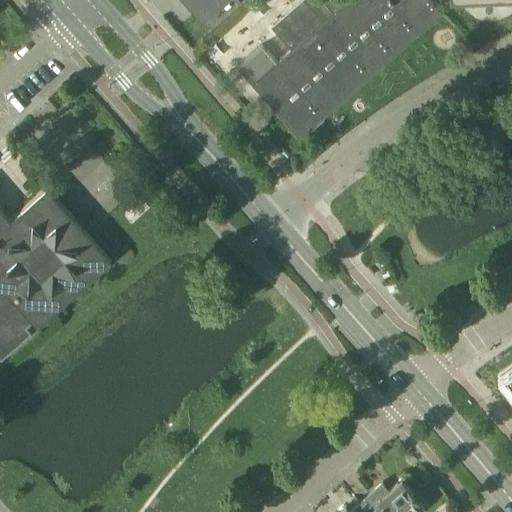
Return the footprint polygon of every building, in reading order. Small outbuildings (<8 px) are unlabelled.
[(185,0),(202,19),(223,0),(185,0)] [(262,42),(237,64),(299,135),(442,10),(433,1),(432,0),(325,0),(334,9),(332,11),(322,0),(297,0),(271,24),(291,47),(277,59),(262,42)] [(36,324),(111,259),(46,185),(10,217),(0,205),(0,355),(0,356),(30,329),(25,323),(31,318),(36,324)] [(414,511),(424,504),(401,478),(388,489),(381,482),(359,502),(367,511),(389,511),(391,511),(414,511)] [(367,511),(359,502),(350,510),(346,505),(338,511),(367,511)]
